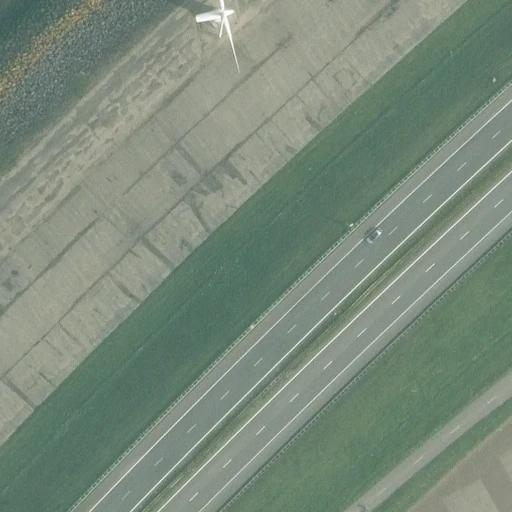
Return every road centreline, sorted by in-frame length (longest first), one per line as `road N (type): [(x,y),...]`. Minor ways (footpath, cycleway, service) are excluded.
road 1 (trunk): [(511,120),(110,511)]
road 2 (trunk): [(178,511),(511,193)]
road 3 (unclassified): [(358,511),(511,383)]
